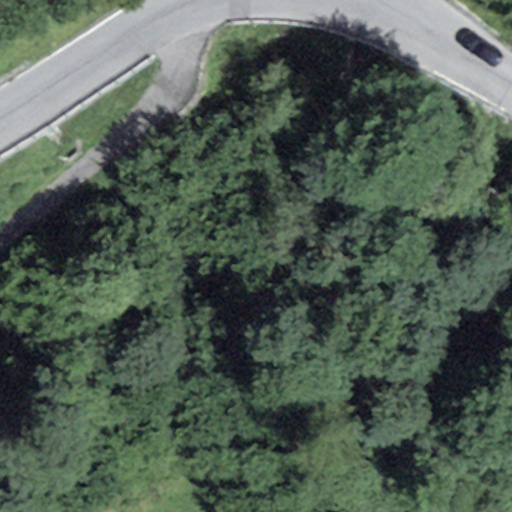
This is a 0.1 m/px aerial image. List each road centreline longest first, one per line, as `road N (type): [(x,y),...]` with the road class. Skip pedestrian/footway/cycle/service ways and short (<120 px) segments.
road 1 (tertiary): [(0,119),(192,0)]
road 2 (tertiary): [(362,0),(511,86)]
